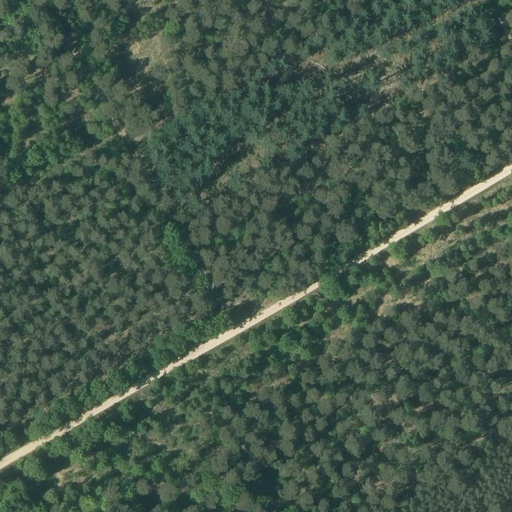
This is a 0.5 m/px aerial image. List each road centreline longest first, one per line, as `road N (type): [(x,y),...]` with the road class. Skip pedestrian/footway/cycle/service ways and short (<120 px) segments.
road 1 (track): [(511,169),(0,464)]
road 2 (track): [(43,0),(221,303),(227,334)]
